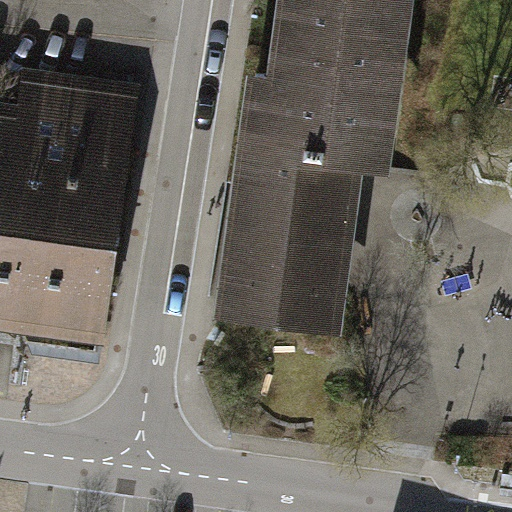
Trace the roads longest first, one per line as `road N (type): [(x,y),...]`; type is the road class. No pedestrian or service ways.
road 1 (residential): [(217,0),(141,469)]
road 2 (residential): [(141,469),(433,511)]
road 3 (residential): [(0,450),(141,469)]
road 4 (unknown): [(212,26),(80,0)]
